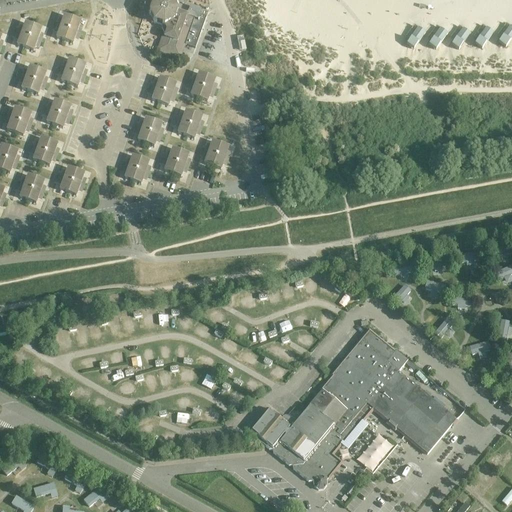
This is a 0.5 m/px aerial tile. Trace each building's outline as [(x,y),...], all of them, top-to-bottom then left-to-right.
[(165,35),(159,53),(172,57),(173,53),(178,56),(182,46),(195,50),(206,18),(201,17),(188,13),(187,16),(178,13),(174,3),(166,0),(159,0),(152,4),(148,13),(154,25),(162,27),(161,28),(162,31),(163,34),(165,35)] [(190,7),(188,11),(200,15),(201,11),(190,7)] [(58,34),(56,39),(73,45),(74,40),(79,38),(81,32),(79,27),(80,22),(64,17),(62,21),(58,24),(56,30),(58,34)] [(19,42),(17,46),(33,52),(35,47),(39,45),(42,39),(40,35),(41,30),(25,24),(23,29),(19,31),(16,37),(19,42)] [(511,29),(510,28),(498,43),(505,49),(511,39),(511,29)] [(418,29),(406,45),(413,50),(425,34),(418,29)] [(486,29),(474,45),(482,50),(493,34),(486,29)] [(440,30),(429,46),(436,51),(447,35),(440,30)] [(463,30),(451,46),(458,51),(470,35),(463,30)] [(237,39),(239,53),(246,52),(243,38),(237,39)] [(63,78),(61,83),(77,88),(79,84),(84,82),(86,75),(84,71),(85,66),(69,60),(67,65),(63,67),(61,73),(63,78)] [(23,85),(22,90),(38,96),(39,91),(44,89),(46,83),(44,78),(46,74),(29,68),(28,73),(23,75),(21,81),(23,85)] [(192,92),(191,97),(207,103),(209,98),(213,96),(215,90),(213,85),(215,80),(199,75),(197,79),(192,81),(190,88),(192,92)] [(153,97),(152,101),(168,107),(170,103),(174,100),(177,94),(174,90),(176,85),(160,79),(158,84),(153,86),(151,92),(153,97)] [(48,119),(46,124),(63,130),(64,125),(69,123),(71,117),(69,112),(71,107),(54,102),(53,106),(48,108),(46,115),(48,119)] [(31,115),(15,109),(13,114),(8,116),(6,122),(8,127),(7,131),(23,137),(25,133),(29,130),(32,124),(29,120),(31,115)] [(179,130),(178,134),(194,140),(196,136),(200,133),(202,127),(200,123),(202,118),(185,112),(184,117),(179,119),(177,125),(179,130)] [(139,137),(138,142),(154,148),(156,143),(160,141),(162,135),(160,130),(162,125),(145,120),(144,124),(139,126),(137,133),(139,137)] [(35,157),(33,161),(49,167),(51,162),(56,160),(58,154),(56,149),(57,145),(41,139),(39,144),(35,146),(32,152),(35,157)] [(206,160),(204,165),(221,171),(222,166),(227,164),(229,158),(227,153),(228,148),(212,143),(211,147),(206,149),(204,156),(206,160)] [(0,171),(10,175),(11,170),(16,168),(18,162),(16,157),(18,152),(1,147),(0,150),(0,171)] [(166,167),(164,172),(181,178),(182,173),(187,171),(189,165),(187,160),(188,156),(172,150),(171,155),(166,157),(164,163),(166,167)] [(126,175),(125,179),(141,185),(142,180),(147,178),(149,172),(147,168),(149,163),(132,157),(131,162),(126,164),(124,170),(126,175)] [(61,186),(60,191),(76,197),(78,192),(82,190),(84,184),(82,179),(84,175),(68,169),(66,174),(61,176),(59,182),(61,186)] [(21,194),(20,199),(36,204),(38,200),(42,198),(44,191),(42,187),(44,182),(28,177),(26,181),(21,183),(19,190),(21,194)] [(492,260),(511,255),(511,251),(511,247),(491,251),(492,260)] [(480,262),(478,253),(458,257),(460,266),(480,262)] [(447,268),(446,259),(426,262),(427,271),(447,268)] [(413,273),(412,265),(393,269),(394,277),(413,273)] [(511,276),(511,267),(494,274),(497,282),(511,276)] [(444,296),(446,287),(426,282),(424,291),(444,296)] [(410,293),(404,287),(390,302),(397,308),(410,293)] [(451,308),(471,308),(472,299),(451,299),(451,308)] [(197,331),(202,334),(207,323),(202,321),(197,331)] [(453,327),(446,321),(433,336),(440,342),(453,327)] [(509,324),(500,322),(496,342),(505,344),(509,324)] [(255,337),(261,339),(265,327),(259,325),(255,337)] [(312,329),(304,339),(311,345),(319,335),(312,329)] [(283,421),(268,409),(250,431),(253,434),(254,437),(269,451),(273,451),(273,454),(289,467),(293,467),(293,470),(308,483),(312,483),(313,482),(314,488),(318,491),(323,491),(327,487),(326,481),(341,464),(331,457),(356,428),(357,429),(372,411),(428,457),(457,422),(399,374),(408,362),(396,352),(394,353),(370,332),(333,377),(334,377),(321,392),(321,393),(294,425),(288,419),(284,420),(283,421)] [(227,336),(223,345),(232,349),(236,341),(227,336)] [(490,352),(488,343),(468,348),(471,357),(490,352)] [(414,364),(411,368),(420,377),(424,373),(414,364)] [(249,375),(247,384),(256,387),(258,378),(249,375)] [(464,394),(460,398),(469,407),(473,403),(464,394)] [(379,437),(358,462),(373,475),(394,449),(379,437)] [(503,464),(511,454),(511,448),(510,447),(498,460),(503,464)] [(61,466),(41,454),(35,463),(46,470),(43,475),(52,480),(61,466)] [(17,455),(0,469),(0,470),(7,478),(17,469),(21,474),(28,468),(17,455)] [(405,475),(402,472),(413,460),(410,456),(391,476),(395,481),(398,478),(401,480),(405,475)] [(409,474),(418,479),(423,471),(415,465),(409,474)] [(489,470),(484,466),(474,479),(479,483),(489,470)] [(89,481),(69,469),(63,479),(74,486),(71,491),(80,496),(89,481)] [(409,477),(405,486),(411,489),(415,480),(409,477)] [(54,483),(32,489),(35,500),(47,496),(49,502),(59,499),(54,483)] [(99,487),(81,501),(88,510),(98,501),(102,506),(110,500),(99,487)] [(418,500),(423,492),(418,488),(413,497),(418,500)] [(511,500),(511,491),(502,504),(506,507),(511,500)] [(31,511),(35,507),(15,495),(9,504),(21,511),(20,511),(31,511)]
